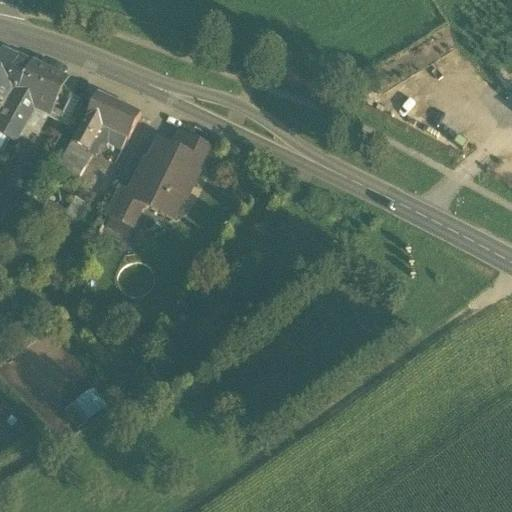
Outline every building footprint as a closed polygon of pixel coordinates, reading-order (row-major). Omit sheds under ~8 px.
[(454,52),(405,80),(412,92),(461,64),(454,52)] [(0,122),(31,67),(30,68),(0,53),(0,122)] [(66,84),(31,67),(0,122),(0,137),(11,143),(16,146),(19,141),(20,140),(19,139),(34,112),(49,119),(51,116),(61,94),(66,84)] [(51,116),(61,122),(72,100),(61,94),(51,116)] [(86,121),(95,126),(106,102),(97,98),(86,121)] [(49,119),(48,122),(66,130),(80,104),(72,100),(61,122),(51,116),(49,119)] [(95,126),(104,130),(127,141),(129,142),(140,118),(106,102),(95,126)] [(20,140),(19,141),(27,145),(31,137),(38,141),(48,122),(49,119),(34,112),(19,139),(20,140)] [(73,148),(91,157),(99,141),(104,130),(95,126),(86,121),(73,148)] [(122,152),(127,141),(104,130),(99,141),(122,152)] [(0,137),(0,156),(3,158),(11,143),(0,137)] [(173,152),(201,165),(208,151),(180,137),(173,152)] [(147,211),(173,224),(181,207),(184,208),(198,178),(196,176),(201,165),(173,152),(159,144),(152,158),(156,160),(153,166),(146,168),(143,167),(129,197),(127,201),(147,211)] [(60,175),(82,186),(95,159),(91,157),(73,148),(60,175)] [(110,221),(132,232),(141,213),(147,211),(127,201),(129,197),(118,192),(105,219),(110,221)] [(86,207),(75,201),(64,219),(75,225),(86,207)] [(10,207),(0,217),(0,223),(9,232),(19,215),(10,207)] [(132,232),(110,221),(105,232),(127,243),(132,232)] [(0,247),(0,248),(9,232),(0,223),(0,247)] [(22,272),(48,284),(56,267),(30,255),(22,272)] [(77,278),(56,267),(48,284),(69,294),(77,278)] [(74,405),(88,425),(108,412),(94,392),(74,405)]
